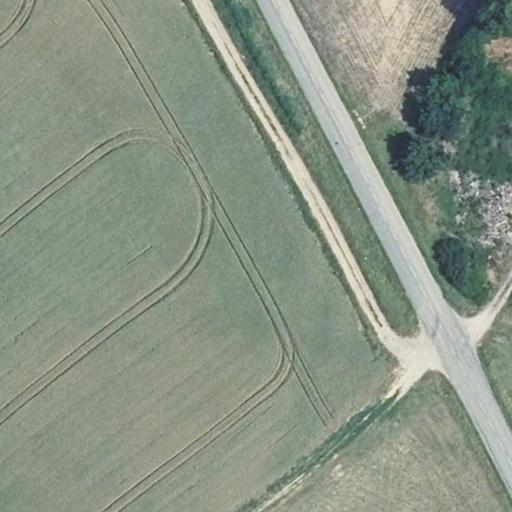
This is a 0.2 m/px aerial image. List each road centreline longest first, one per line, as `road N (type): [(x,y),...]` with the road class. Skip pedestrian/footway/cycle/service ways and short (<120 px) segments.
road 1 (track): [(511,267),(480,322),(451,346),(419,357),(391,346),(201,0)]
road 2 (tertiary): [(511,463),(274,0)]
road 3 (track): [(419,357),(383,405),(263,511)]
